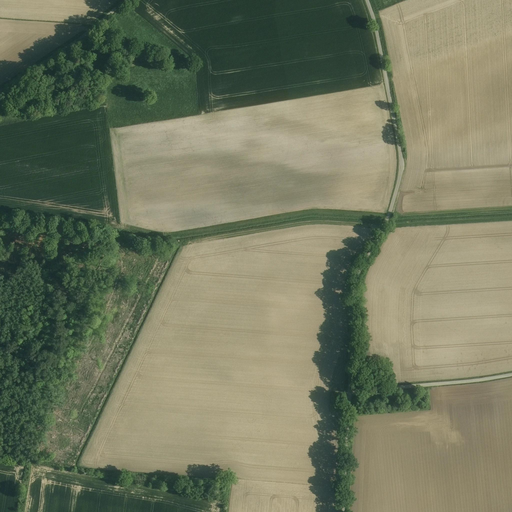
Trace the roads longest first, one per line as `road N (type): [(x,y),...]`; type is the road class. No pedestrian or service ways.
road 1 (unclassified): [(368,0),(401,165),(388,217),(355,285),(349,391)]
road 2 (unclassified): [(349,391),(511,374)]
road 3 (unclassified): [(0,90),(123,0)]
road 4 (unclassified): [(349,391),(344,511)]
